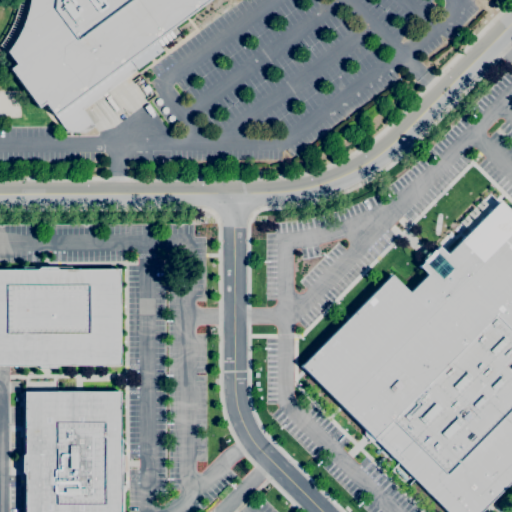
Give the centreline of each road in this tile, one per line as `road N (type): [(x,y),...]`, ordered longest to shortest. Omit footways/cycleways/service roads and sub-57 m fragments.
road 1 (tertiary): [(0,195),(232,194),(332,180),(390,145),(511,24)]
road 2 (residential): [(232,194),(238,416),(251,441),(321,511)]
